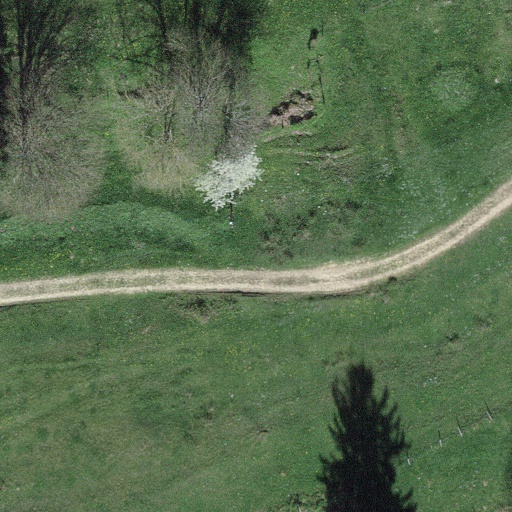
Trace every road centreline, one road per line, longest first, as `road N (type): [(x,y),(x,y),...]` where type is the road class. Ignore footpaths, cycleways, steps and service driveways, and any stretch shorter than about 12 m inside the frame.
road 1 (track): [(0,298),(161,280),(327,282),(405,263),(511,192)]
road 2 (track): [(253,511),(360,423),(511,365)]
road 3 (track): [(475,0),(406,47),(395,107),(416,221),(413,258)]
